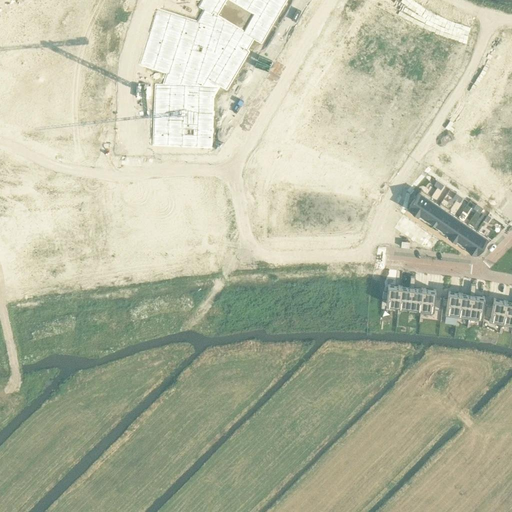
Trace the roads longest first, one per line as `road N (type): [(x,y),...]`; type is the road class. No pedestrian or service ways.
road 1 (residential): [(0,288),(246,244)]
road 2 (residential): [(0,135),(42,139),(130,177),(231,177)]
road 3 (residential): [(396,191),(491,17)]
road 4 (residential): [(253,134),(332,0)]
road 5 (residential): [(253,134),(396,191)]
road 6 (residential): [(246,244),(263,259),(366,257)]
